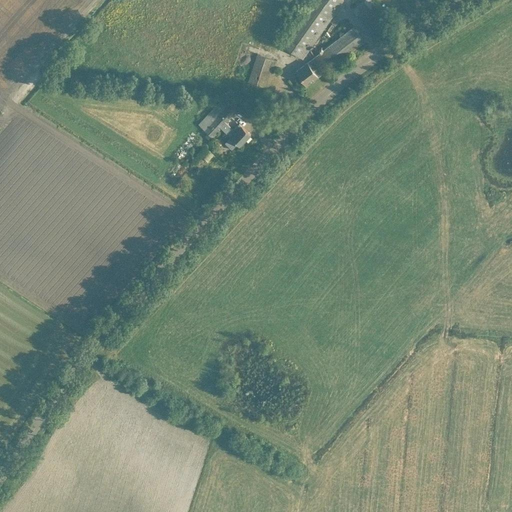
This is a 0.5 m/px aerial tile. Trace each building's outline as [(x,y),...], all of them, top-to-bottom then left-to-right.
[(275,0),(261,46),(276,51),(293,0),(275,0)] [(310,0),(281,43),(295,53),(303,58),(344,1),(342,0),(310,0)] [(364,0),(353,9),(367,27),(373,35),(389,22),(383,15),(371,0),(364,0)] [(296,71),(307,85),(365,41),(354,27),(296,71)] [(277,61),(258,54),(249,81),(275,89),(278,77),(272,75),(277,61)] [(221,100),(199,124),(202,127),(205,130),(213,137),(221,128),(230,137),(225,143),(232,149),(238,144),(240,146),(251,134),(239,123),(234,129),(226,122),(240,107),(233,101),(228,106),(221,100)] [(250,122),(255,116),(256,115),(245,105),(239,111),(250,122)] [(263,108),(255,115),(259,119),(266,111),(263,108)] [(259,119),(257,121),(260,124),(272,112),(269,109),(266,111),(259,119)] [(178,156),(185,161),(187,159),(188,160),(190,157),(189,156),(192,154),(189,152),(200,139),(195,135),(178,156)] [(174,178),(183,166),(177,162),(169,173),(174,178)]
